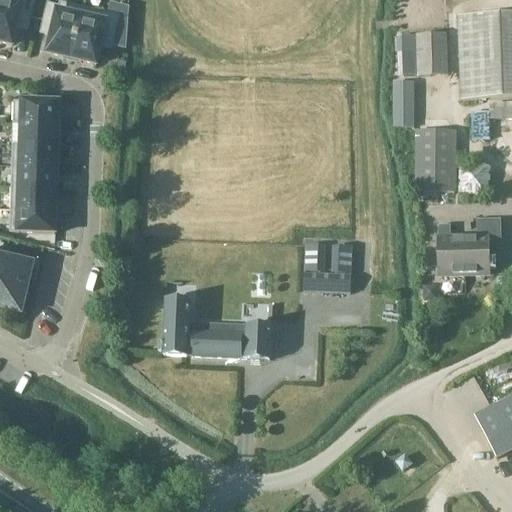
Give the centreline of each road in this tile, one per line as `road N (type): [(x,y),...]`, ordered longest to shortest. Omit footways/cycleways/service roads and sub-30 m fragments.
road 1 (residential): [(41,366),(55,353),(89,249),(95,110),(77,85),(0,67)]
road 2 (unclassified): [(201,511),(233,481),(269,486),(304,476),(395,404),(511,340)]
